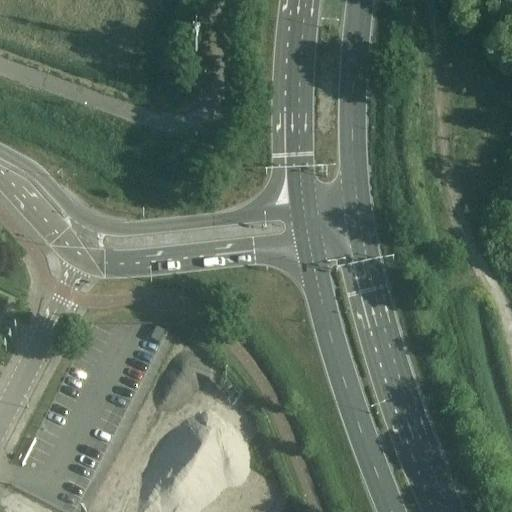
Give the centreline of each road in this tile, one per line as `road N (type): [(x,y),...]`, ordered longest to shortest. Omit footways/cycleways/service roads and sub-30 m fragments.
road 1 (unclassified): [(0,64),(151,120),(187,125),(201,116),(210,89),(219,0)]
road 2 (primary): [(447,511),(413,425),(359,225)]
road 3 (primary): [(309,246),(341,377),(390,511)]
road 4 (secondary): [(80,257),(133,266),(309,246)]
road 5 (primary): [(359,225),(358,0)]
road 6 (secondary): [(303,213),(112,231),(84,222)]
road 7 (primary): [(306,0),(303,213)]
road 8 (unclassified): [(0,424),(80,257)]
